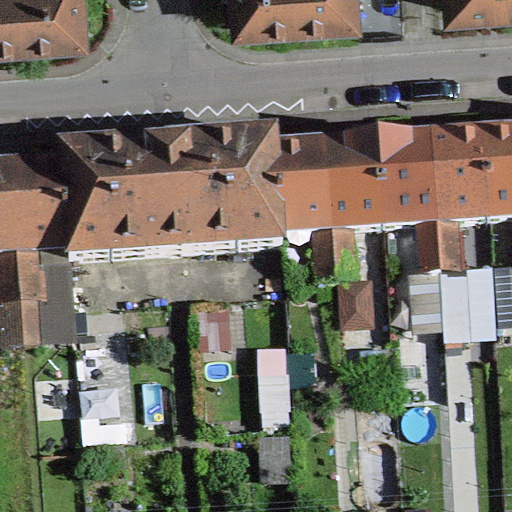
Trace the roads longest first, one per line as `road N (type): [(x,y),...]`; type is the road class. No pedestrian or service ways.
road 1 (residential): [(164,90),(511,70)]
road 2 (residential): [(0,102),(164,90)]
